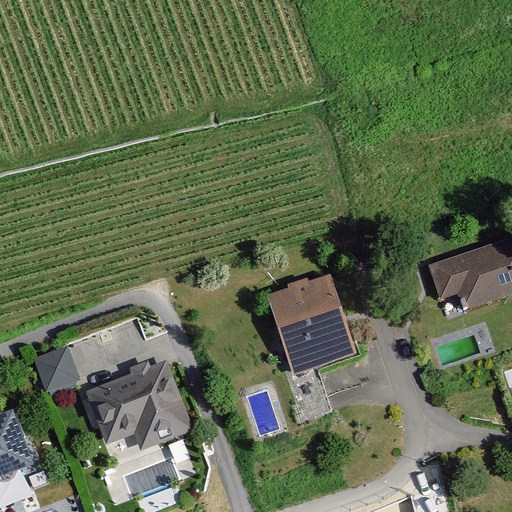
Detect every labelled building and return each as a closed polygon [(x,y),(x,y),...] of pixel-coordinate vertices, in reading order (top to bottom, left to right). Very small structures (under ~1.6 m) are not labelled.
[(511,307),(511,240),(422,271),(442,330),(511,307)] [(337,280),(267,307),(297,383),(367,357),(337,280)] [(53,399),(84,385),(68,350),(37,363),(53,399)] [(171,362),(90,395),(114,454),(142,442),(149,460),(202,439),(171,362)] [(21,422),(0,430),(0,503),(48,483),(21,422)]
